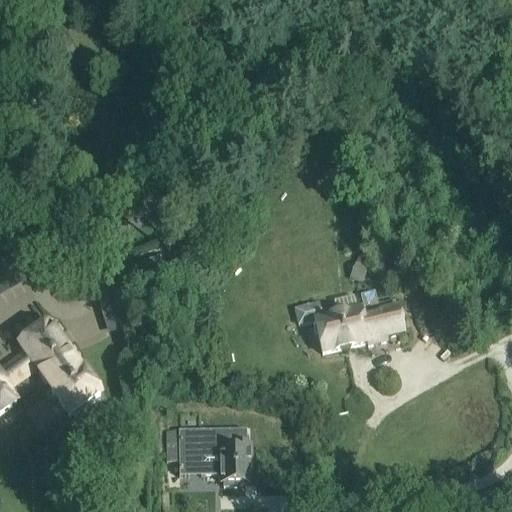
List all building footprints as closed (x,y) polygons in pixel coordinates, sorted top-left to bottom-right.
[(375,250),(364,245),(350,280),(359,284),(357,290),(364,293),(369,279),(363,277),(375,250)] [(0,295),(28,278),(17,259),(0,269),(0,295)] [(364,311),(322,321),(318,305),(294,311),(298,328),(314,324),(322,357),(367,346),(368,349),(386,344),(385,340),(403,336),(395,302),(376,307),(373,295),(361,298),(364,311)] [(103,393),(94,381),(85,369),(83,370),(49,323),(43,327),(42,326),(12,347),(17,353),(21,350),(38,338),(56,364),(35,379),(61,417),(66,413),(70,419),(73,417),(75,419),(97,403),(96,401),(98,400),(97,398),(103,393)] [(0,416),(16,405),(7,392),(36,372),(39,376),(56,364),(38,338),(21,350),(25,356),(0,372),(0,416)] [(245,433),(200,434),(200,479),(220,478),(220,486),(223,486),(223,490),(236,490),(236,486),(247,486),(247,465),(250,465),(250,447),(246,447),(245,433)]
